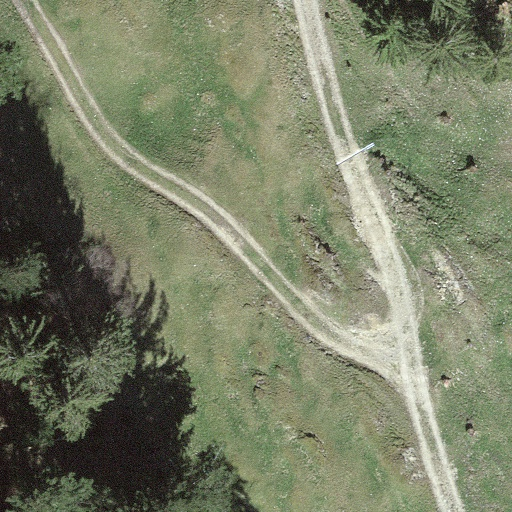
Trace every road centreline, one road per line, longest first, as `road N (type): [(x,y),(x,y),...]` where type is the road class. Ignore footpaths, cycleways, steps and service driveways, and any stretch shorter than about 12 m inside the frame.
road 1 (track): [(465,511),(399,347),(308,0)]
road 2 (track): [(399,347),(340,336),(217,209),(111,134),(29,0)]
